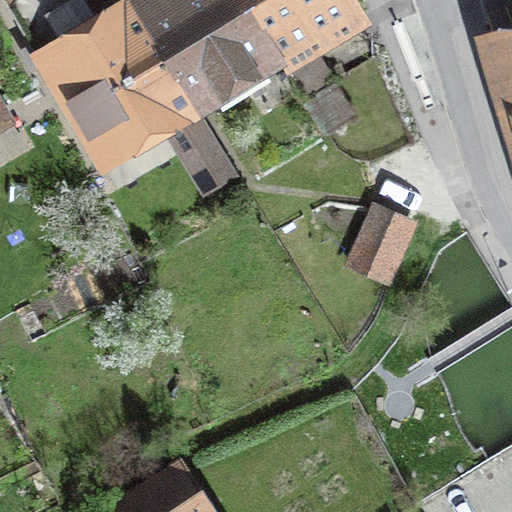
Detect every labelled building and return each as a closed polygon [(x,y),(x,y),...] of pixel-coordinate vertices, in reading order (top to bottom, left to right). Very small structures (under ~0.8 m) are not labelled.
[(4,0),(43,64),(55,56),(113,153),(194,104),(134,5),(101,25),(85,0),(4,0)] [(230,0),(142,0),(134,5),(194,104),(196,108),(279,58),(277,54),(253,14),(243,20),(230,0)] [(253,14),(277,54),(351,10),(344,0),(230,0),(243,20),(253,14)] [(511,87),(511,46),(500,50),(511,87)] [(410,222),(378,208),(353,265),(385,279),(410,222)] [(184,466),(109,511),(201,511),(196,504),(205,499),(184,466)]
